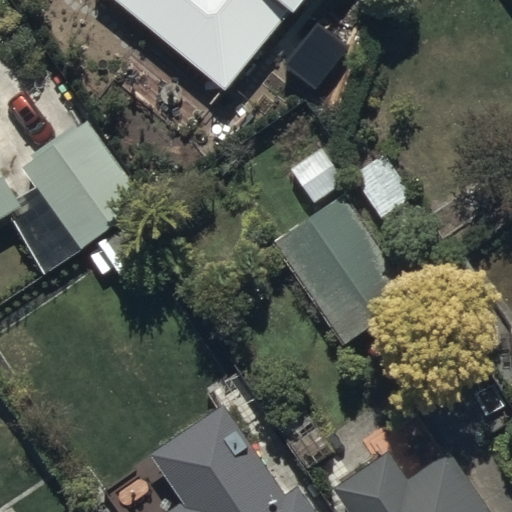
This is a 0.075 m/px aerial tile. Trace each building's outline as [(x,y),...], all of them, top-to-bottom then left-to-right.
[(157,0),(141,22),(236,95),(309,0),(157,0)] [(89,114),(23,159),(83,245),(148,201),(89,114)] [(194,158),(170,122),(125,153),(150,188),(194,158)] [(385,152),(354,174),(394,229),(416,212),(408,200),(416,194),(385,152)] [(0,212),(22,201),(0,160),(0,212)] [(340,178),(267,228),(347,345),(421,295),(340,178)] [(132,215),(99,237),(125,275),(158,253),(132,215)] [(318,511),(269,440),(256,448),(222,398),(150,448),(184,498),(162,511),(318,511)] [(490,511),(446,447),(409,472),(387,439),(327,479),(350,511),(490,511)]
